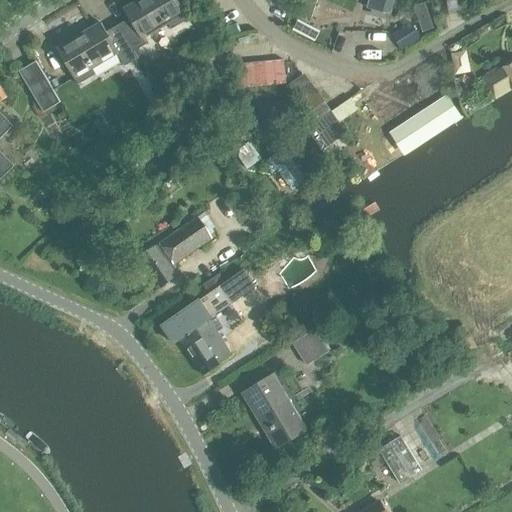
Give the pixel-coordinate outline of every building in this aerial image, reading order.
[(119,26),(134,52),(147,44),(143,39),(168,24),(171,29),(188,19),(176,0),(140,0),(124,10),(129,19),(119,26)] [(296,0),(293,10),(309,14),(313,0),(296,0)] [(393,0),(368,0),(366,11),(391,16),(393,0)] [(298,19),(294,27),(316,36),(320,28),(298,19)] [(402,44),(420,35),(413,21),(395,31),(402,44)] [(134,52),(119,26),(107,33),(101,23),(58,49),(79,84),(95,75),(92,70),(118,54),(125,66),(138,58),(134,52)] [(453,50),(456,70),(471,68),(468,48),(453,50)] [(266,79),(262,59),(252,61),(256,81),(266,79)] [(281,84),(281,62),(271,61),(270,83),(281,84)] [(511,62),(482,80),(495,100),(511,90),(511,62)] [(35,63),(29,67),(20,72),(44,112),(60,102),(35,63)] [(235,88),(232,65),(221,66),(223,90),(235,88)] [(292,96),(310,84),(303,74),(286,87),(292,96)] [(299,105),(316,93),(310,84),(292,96),(299,105)] [(306,115),(323,103),(316,93),(299,105),(287,113),(295,123),(306,115)] [(334,106),(340,118),(360,107),(354,96),(334,106)] [(443,100),(393,133),(404,153),(456,121),(443,100)] [(312,124),(330,112),(323,103),(306,115),(312,124)] [(312,124),(307,128),(322,150),(340,138),(332,125),(337,122),(330,112),(312,124)] [(0,114),(0,179),(14,166),(0,152),(0,138),(12,127),(0,114)] [(250,164),(261,155),(252,143),(241,151),(250,164)] [(269,174),(283,193),(305,178),(290,159),(269,174)] [(139,256),(160,287),(176,276),(170,268),(211,239),(197,218),(156,247),(155,246),(139,256)] [(242,272),(219,288),(213,279),(203,286),(209,294),(163,325),(174,343),(180,339),(203,374),(232,354),(217,332),(223,328),(215,316),(254,290),(242,272)] [(477,346),(464,324),(451,331),(464,354),(477,346)] [(315,330),(292,344),(306,366),(329,352),(315,330)] [(276,448),(306,429),(272,376),(242,394),(276,448)] [(401,480),(423,467),(402,433),(381,446),(401,480)] [(384,511),(378,501),(359,511),(384,511)]
